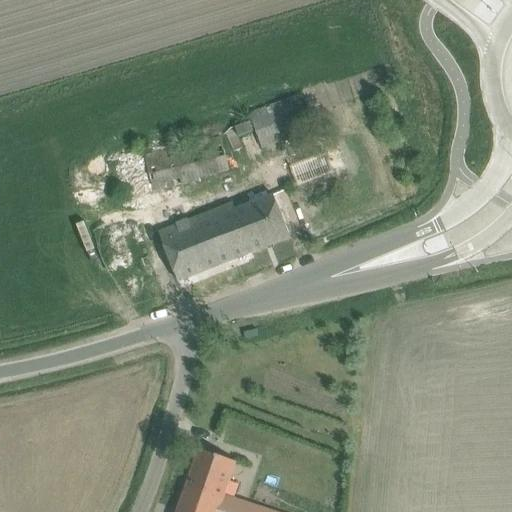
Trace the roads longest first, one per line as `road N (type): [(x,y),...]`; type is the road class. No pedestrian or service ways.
road 1 (unclassified): [(511,131),(485,189),(369,265)]
road 2 (unclassified): [(181,325),(369,265)]
road 3 (unclassified): [(137,511),(187,359),(181,325)]
road 4 (unclassified): [(0,370),(181,325)]
road 5 (unclassified): [(369,265),(457,256),(511,214)]
